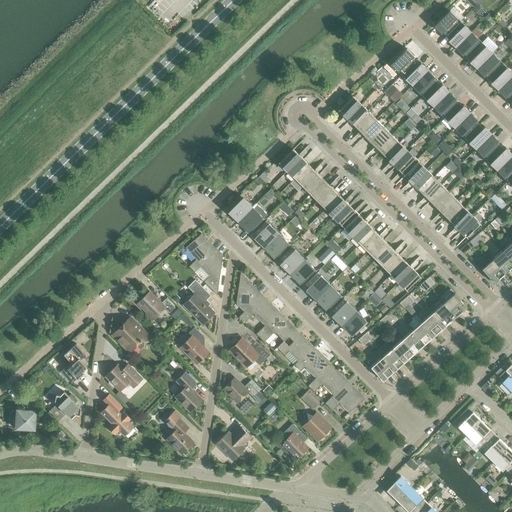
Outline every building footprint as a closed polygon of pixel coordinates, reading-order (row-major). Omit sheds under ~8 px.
[(465,0),(473,8),(477,4),(473,0),(465,0)] [(477,5),(473,10),(479,15),(483,11),(477,5)] [(442,32),(446,36),(460,21),(449,10),(434,26),(441,34),(442,32)] [(502,19),(498,23),(503,28),(507,24),(502,19)] [(448,40),(455,48),(471,32),(460,21),(446,36),(449,39),(448,40)] [(464,53),(467,57),(481,42),(471,32),(455,48),(462,55),(464,53)] [(469,62),(476,69),(492,53),(481,42),(467,57),(470,60),(469,62)] [(398,72),(401,75),(415,61),(412,57),(413,56),(406,48),(390,64),(388,62),(383,67),(393,77),(398,72)] [(485,75),(488,78),(503,64),(492,53),(476,69),(483,76),(485,75)] [(401,75),(412,86),(427,70),(420,63),(419,64),(415,61),(401,75)] [(490,83),(497,90),(511,75),(511,73),(503,64),(488,78),(492,81),(490,83)] [(412,86),(422,96),(437,82),(433,79),(435,77),(427,70),(412,86)] [(506,96),(509,99),(511,96),(511,75),(497,90),(505,97),(506,96)] [(422,96),(433,107),(449,91),(442,84),(440,85),(437,82),(422,96)] [(392,86),(386,93),(395,101),(402,94),(392,86)] [(433,107),(443,118),(458,103),(454,100),(456,98),(449,91),(433,107)] [(339,110),(347,118),(361,104),(353,96),(353,97),(349,100),(339,110)] [(443,118),(454,128),(470,112),(463,105),(461,107),(458,103),(443,118)] [(347,118),(355,126),(368,112),(361,104),(347,118)] [(355,126),(362,133),(376,120),(368,112),(355,126)] [(454,128),(465,139),(479,124),(476,121),(477,120),(470,112),(454,128)] [(416,114),(411,119),(416,123),(421,119),(416,114)] [(362,133),(370,141),(384,127),(376,120),(362,133)] [(465,139),(475,149),(491,134),(484,126),(482,128),(479,124),(465,139)] [(370,141),(377,149),(391,135),(384,127),(370,141)] [(475,149),(486,160),(500,146),(497,142),(498,141),(491,134),(475,149)] [(377,149),(385,156),(399,142),(391,135),(377,149)] [(443,140),(437,146),(442,151),(448,145),(443,140)] [(385,156),(393,164),(406,150),(399,142),(385,156)] [(432,144),(427,150),(434,157),(440,152),(432,144)] [(486,160),(496,171),(511,155),(511,154),(505,148),(504,149),(500,146),(486,160)] [(279,163),(287,171),(301,157),(293,149),(279,163)] [(406,150),(393,164),(401,172),(414,158),(406,150)] [(511,155),(496,171),(507,181),(511,176),(511,155)] [(287,171),(294,179),(308,165),(301,157),(287,171)] [(404,175),(412,183),(426,169),(418,162),(404,175)] [(294,179),(302,186),(316,173),(308,165),(294,179)] [(412,183),(420,191),(434,177),(426,169),(412,183)] [(302,186),(310,194),(323,180),(316,173),(302,186)] [(259,177),(254,181),(258,186),(263,182),(259,177)] [(420,191),(427,199),(441,185),(434,177),(420,191)] [(310,194),(317,202),(331,188),(323,180),(310,194)] [(427,199),(435,206),(449,192),(441,185),(427,199)] [(317,202),(325,209),(339,195),(331,188),(317,202)] [(490,188),(484,193),(489,198),(494,193),(490,188)] [(270,189),(264,196),(269,200),(275,194),(270,189)] [(435,206),(443,214),(456,200),(449,192),(435,206)] [(233,218),(237,222),(252,207),(251,206),(252,204),(245,200),(240,195),(227,208),(231,211),(229,212),(233,217),(233,218)] [(325,209),(333,217),(346,203),(339,195),(325,209)] [(443,214),(450,221),(464,208),(456,200),(443,214)] [(346,203),(333,217),(341,225),(354,211),(346,203)] [(252,207),(237,222),(242,227),(242,226),(247,230),(248,229),(252,232),(264,219),(259,214),(255,208),(253,209),(252,207)] [(450,221),(458,229),(472,215),(464,208),(450,221)] [(298,209),(294,213),(301,219),(304,215),(298,209)] [(344,228),(352,236),(366,222),(358,215),(344,228)] [(472,215),(458,229),(466,237),(480,223),(472,215)] [(499,216),(494,220),(500,226),(504,222),(499,216)] [(500,226),(494,220),(490,224),(495,230),(500,226)] [(258,244),(263,248),(278,233),(277,232),(278,230),(271,226),(266,221),(253,233),(257,237),(255,238),(259,243),(258,244)] [(352,236),(360,244),(373,230),(366,222),(352,236)] [(360,244),(367,251),(381,238),(373,230),(360,244)] [(278,233),(263,248),(267,253),(268,252),(273,256),(274,255),(278,258),(290,245),(285,240),(281,233),(279,234),(278,233)] [(189,266),(194,272),(216,249),(201,234),(185,248),(195,260),(189,266)] [(478,234),(474,238),(479,244),(483,240),(478,234)] [(316,237),(310,243),(315,247),(320,241),(316,237)] [(367,251),(375,259),(389,245),(381,238),(367,251)] [(479,244),(474,238),(469,242),(474,248),(479,244)] [(511,241),(503,250),(511,260),(511,241)] [(336,243),(331,248),(335,252),(340,247),(336,243)] [(375,259),(383,267),(396,253),(389,245),(375,259)] [(284,269),(289,274),(304,259),(302,258),(303,256),(297,252),(292,247),(279,259),(282,263),(281,264),(285,269),(284,269)] [(329,248),(323,254),(328,260),(334,253),(329,248)] [(216,249),(194,272),(217,295),(222,255),(216,249)] [(511,260),(503,250),(492,259),(505,273),(511,266),(511,260)] [(383,267),(390,274),(404,261),(396,253),(383,267)] [(304,259),(289,274),(293,278),(294,278),(299,282),(300,280),(303,284),(316,271),(311,266),(307,259),(305,260),(304,259)] [(505,273),(492,259),(481,269),(494,283),(505,273)] [(390,274),(398,282),(412,268),(404,261),(390,274)] [(412,268),(398,282),(406,290),(419,276),(412,268)] [(236,303),(244,311),(244,312),(261,294),(240,273),(236,303)] [(310,295),(315,300),(330,285),(328,283),(329,282),(323,278),(318,273),(305,285),(308,288),(307,290),(311,294),(310,295)] [(429,277),(424,281),(430,287),(434,283),(429,277)] [(183,305),(202,324),(214,312),(208,306),(210,304),(206,300),(211,296),(195,280),(187,287),(194,294),(192,296),(189,296),(187,297),(186,299),(186,302),(183,305)] [(371,281),(367,285),(372,289),(375,286),(371,281)] [(430,287),(424,281),(420,285),(425,291),(430,287)] [(330,285),(315,300),(319,304),(320,303),(324,308),(326,306),(329,309),(342,297),(337,292),(333,285),(331,286),(330,285)] [(368,288),(363,293),(368,298),(373,293),(368,288)] [(164,308),(169,313),(174,307),(166,299),(161,304),(149,292),(138,303),(147,313),(145,314),(151,320),(164,308)] [(374,293),(368,299),(372,303),(378,297),(374,293)] [(454,293),(443,302),(456,316),(467,307),(454,293)] [(254,312),(266,324),(279,312),(261,294),(244,312),(244,311),(239,317),(244,322),(254,312)] [(176,295),(172,299),(176,303),(180,299),(176,295)] [(408,295),(404,299),(409,305),(414,301),(408,295)] [(336,321),(341,326),(356,311),(354,309),(355,308),(349,304),(343,299),(331,311),(334,314),(332,316),(337,320),(336,321)] [(409,305),(404,299),(399,303),(405,309),(409,305)] [(443,302),(433,312),(445,326),(456,316),(443,302)] [(384,305),(379,309),(383,314),(388,309),(384,305)] [(178,309),(171,316),(175,320),(182,313),(178,309)] [(356,311),(341,326),(345,330),(346,329),(350,334),(352,332),(355,335),(368,323),(363,318),(359,311),(357,312),(356,311)] [(275,333),(283,341),(296,329),(279,312),(266,324),(256,334),(264,342),(273,333),(275,333)] [(433,312),(423,321),(435,335),(445,326),(433,312)] [(387,314),(383,318),(388,324),(393,320),(387,314)] [(139,347),(141,347),(150,339),(150,336),(130,317),(112,335),(129,352),(137,345),(139,347)] [(388,324),(383,318),(378,322),(384,328),(388,324)] [(423,321),(412,330),(425,344),(435,335),(423,321)] [(200,341),(204,337),(194,327),(188,333),(191,336),(180,347),(196,364),(208,352),(202,346),(202,342),(200,341)] [(288,351),(298,361),(313,346),(296,329),(283,341),(277,347),(284,355),(288,351)] [(412,330),(402,339),(414,353),(425,344),(412,330)] [(367,332),(362,336),(367,342),(372,338),(367,332)] [(367,342),(362,336),(358,340),(363,346),(367,342)] [(253,360),(259,365),(270,355),(259,344),(254,350),(241,338),(238,341),(237,341),(235,341),(232,344),(232,346),(233,347),(229,350),(246,367),(253,360)] [(402,339),(391,348),(404,362),(414,353),(402,339)] [(67,368),(66,366),(61,371),(71,384),(76,379),(77,379),(84,373),(81,370),(83,368),(84,369),(87,367),(80,360),(85,355),(76,344),(64,354),(64,355),(63,356),(62,360),(65,363),(68,363),(70,362),(72,364),(67,368)] [(304,367),(315,378),(316,378),(330,363),(313,346),(298,361),(294,365),(300,371),(304,367)] [(391,348),(381,357),(393,371),(404,362),(391,348)] [(393,371),(381,357),(370,367),(383,381),(393,371)] [(172,361),(167,367),(172,371),(176,365),(172,361)] [(321,384),(333,395),(348,381),(330,363),(316,378),(315,378),(308,386),(314,392),(321,384)] [(504,364),(495,373),(497,375),(506,366),(504,364)] [(125,371),(123,371),(117,365),(105,376),(110,381),(109,381),(109,383),(112,386),(114,386),(115,386),(120,391),(125,386),(126,387),(128,387),(131,384),(134,387),(142,379),(129,367),(125,371)] [(502,382),(511,390),(511,389),(511,367),(510,365),(499,376),(500,376),(504,380),(502,382)] [(179,389),(179,391),(180,392),(175,397),(190,411),(201,399),(195,393),(195,392),(191,388),(195,384),(185,373),(177,380),(182,386),(179,389)] [(253,397),(258,392),(248,382),(243,387),(234,378),(223,388),(237,403),(243,397),(246,400),(251,395),(253,397)] [(333,395),(325,403),(332,410),(339,403),(348,413),(365,398),(348,381),(333,395)] [(485,383),(481,387),(486,393),(491,389),(485,383)] [(268,385),(263,391),(268,395),(273,390),(268,385)] [(75,414),(79,415),(81,409),(74,402),(76,399),(70,394),(68,396),(64,391),(60,396),(55,395),(54,401),(56,404),(48,412),(58,421),(66,413),(71,419),(72,418),(71,418),(75,414)] [(301,398),(313,409),(318,403),(307,392),(301,398)] [(123,435),(132,427),(133,426),(128,421),(130,419),(123,412),(121,414),(117,411),(121,407),(108,394),(103,399),(108,405),(100,413),(111,423),(108,427),(115,434),(118,431),(123,435)] [(271,402),(266,407),(271,413),(276,408),(271,402)] [(8,428),(34,429),(35,423),(41,417),(36,411),(36,410),(35,410),(29,404),(22,410),(21,407),(18,409),(17,410),(17,411),(14,411),(9,413),(8,428)] [(459,427),(467,435),(481,421),(472,412),(470,414),(466,410),(455,420),(452,423),(457,428),(459,427)] [(177,449),(182,453),(193,442),(183,433),(188,428),(179,419),(180,418),(174,412),(165,421),(174,431),(167,438),(172,444),(171,444),(176,450),(177,449)] [(304,426),(318,440),(330,428),(316,414),(304,426)] [(481,446),(482,446),(492,436),(488,431),(490,429),(481,421),(467,435),(476,444),(478,442),(482,446),(481,446)] [(446,431),(451,426),(447,422),(442,427),(446,431)] [(286,449),(296,459),(307,447),(298,438),(302,434),(292,424),(282,434),(285,437),(277,444),(284,452),(286,449)] [(228,432),(216,444),(232,460),(244,448),(242,446),(251,437),(239,426),(233,432),(234,433),(232,436),(228,432)] [(484,452),(493,461),(507,447),(499,438),(496,440),(492,436),(482,446),(482,447),(482,446),(486,450),(484,452)] [(508,472),(511,468),(511,451),(507,447),(493,461),(502,470),(504,468),(508,472)] [(465,455),(461,459),(466,464),(469,460),(465,455)] [(473,456),(469,461),(474,466),(478,461),(473,456)] [(386,490),(399,504),(414,489),(400,476),(386,490)] [(399,504),(407,511),(417,511),(427,503),(414,489),(399,504)] [(417,511),(436,511),(427,503),(417,511)]
